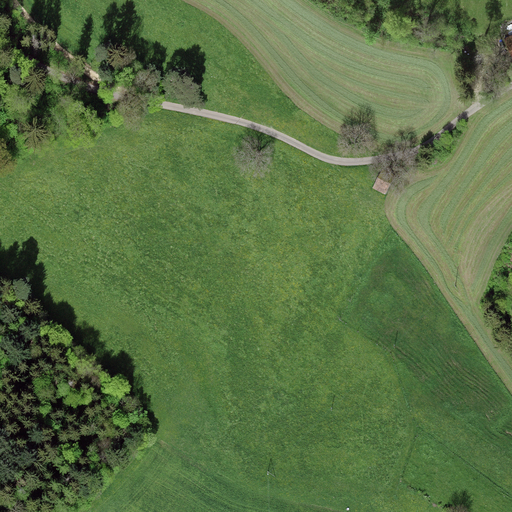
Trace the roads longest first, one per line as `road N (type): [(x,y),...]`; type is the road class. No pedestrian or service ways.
road 1 (unclassified): [(0,43),(82,80),(358,164),(415,153),(511,86)]
road 2 (track): [(18,0),(111,89)]
